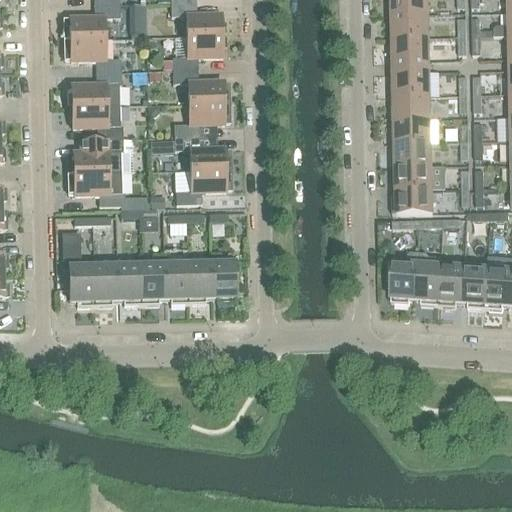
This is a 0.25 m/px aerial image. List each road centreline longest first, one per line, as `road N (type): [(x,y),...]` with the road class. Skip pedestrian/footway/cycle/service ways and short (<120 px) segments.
road 1 (residential): [(43,355),(34,0)]
road 2 (residential): [(269,346),(258,0)]
road 3 (residential): [(363,342),(356,0)]
road 4 (unclassified): [(43,355),(269,346)]
road 5 (unclassified): [(511,360),(389,352),(363,342)]
